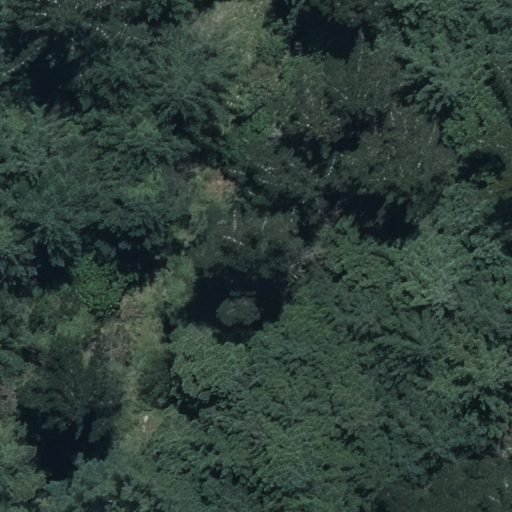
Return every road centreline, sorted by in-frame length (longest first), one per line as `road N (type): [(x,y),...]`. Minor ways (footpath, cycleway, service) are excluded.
road 1 (track): [(45,511),(162,224),(231,0)]
road 2 (track): [(511,358),(364,466),(323,511)]
